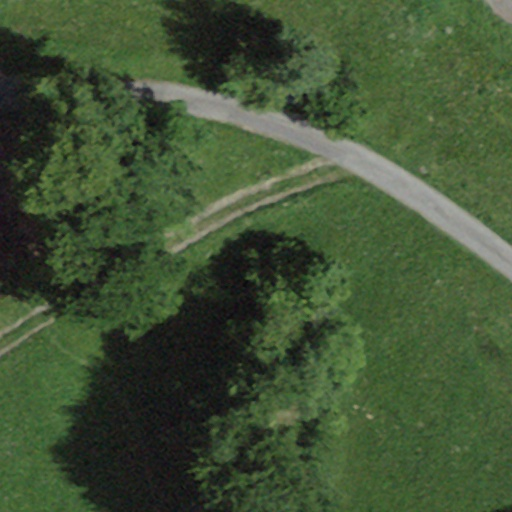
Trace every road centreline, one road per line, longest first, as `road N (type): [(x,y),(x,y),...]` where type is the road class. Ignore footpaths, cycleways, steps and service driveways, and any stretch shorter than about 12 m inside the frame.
road 1 (track): [(511,267),(351,157),(198,100),(0,99)]
road 2 (track): [(351,157),(242,208),(0,350)]
